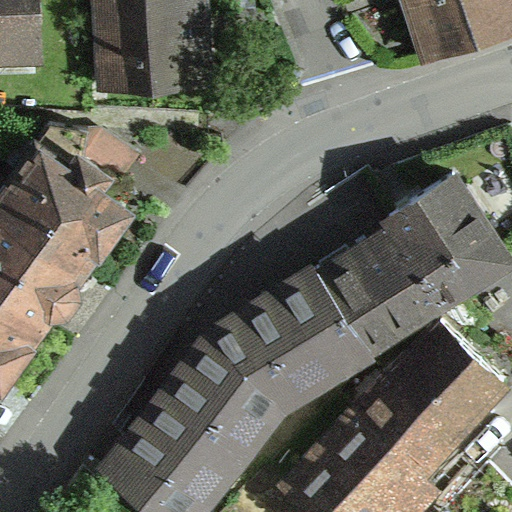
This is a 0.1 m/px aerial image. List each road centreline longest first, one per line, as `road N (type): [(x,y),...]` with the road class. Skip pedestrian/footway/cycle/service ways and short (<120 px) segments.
road 1 (tertiary): [(0,495),(154,253),(229,180),(357,105)]
road 2 (tertiary): [(357,105),(511,48)]
